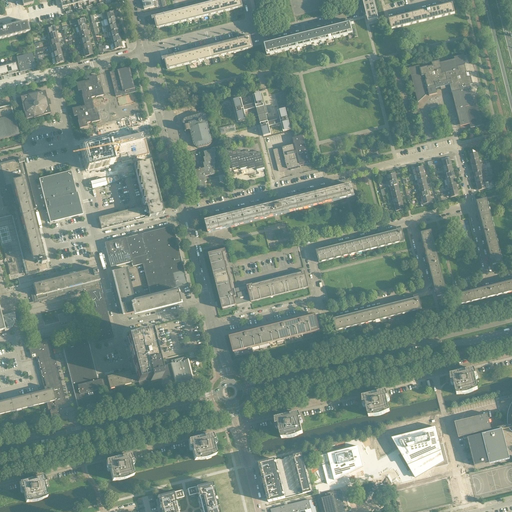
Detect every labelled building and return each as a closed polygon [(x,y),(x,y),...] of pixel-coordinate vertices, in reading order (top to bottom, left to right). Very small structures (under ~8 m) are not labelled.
[(67,6),(65,0),(59,0),(62,7),(62,9),(68,8),(67,6)] [(157,16),(154,17),(157,28),(223,12),(243,7),(240,0),(227,0),(160,17),(160,16),(157,16)] [(155,1),(153,2),(143,4),(144,10),(157,7),(155,1)] [(374,3),(364,6),(368,22),(378,19),(374,3)] [(452,4),(436,8),(439,18),(455,14),(452,4)] [(436,8),(421,12),(423,22),(439,18),(436,8)] [(115,18),(113,12),(102,14),(104,20),(107,20),(115,18)] [(421,12),(405,16),(407,26),(423,22),(421,12)] [(405,16),(389,20),(391,30),(407,26),(405,16)] [(115,18),(107,20),(108,26),(116,24),(115,18)] [(85,25),(84,19),(76,21),(76,20),(69,22),(70,25),(73,24),(76,24),(77,27),(85,25)] [(27,22),(17,24),(11,26),(14,36),(30,32),(27,22)] [(346,22),(346,23),(342,24),(343,26),(270,44),(270,43),(267,43),(264,44),(267,56),(353,34),(351,25),(354,24),(353,22),(351,23),(351,22),(346,22)] [(85,25),(77,27),(79,33),(87,31),(85,25)] [(11,26),(2,28),(0,28),(0,39),(14,36),(11,26)] [(56,32),(48,34),(49,40),(57,38),(56,32)] [(119,35),(111,37),(113,43),(121,41),(119,35)] [(167,57),(164,58),(167,69),(234,53),(253,48),(251,39),(250,36),(243,38),(243,39),(170,58),(170,57),(167,57)] [(121,41),(113,43),(114,50),(122,48),(121,41)] [(90,43),(82,45),(83,51),(91,49),(90,43)] [(91,49),(83,51),(85,57),(93,55),(91,49)] [(60,50),(52,52),(54,58),(62,56),(60,50)] [(16,57),(20,72),(36,68),(32,53),(16,57)] [(483,125),(477,105),(478,105),(477,104),(474,105),(472,98),(469,86),(472,85),(470,77),(467,78),(466,73),(467,73),(465,65),(463,55),(453,58),(454,60),(440,63),(439,61),(431,63),(432,66),(428,67),(427,66),(420,68),(419,66),(409,68),(418,103),(426,95),(426,93),(428,92),(429,96),(437,94),(436,89),(440,87),(441,90),(446,89),(445,86),(450,85),(452,92),(451,92),(452,93),(460,127),(469,124),(470,128),(483,125)] [(62,56),(54,58),(55,64),(63,62),(62,56)] [(135,92),(129,67),(109,72),(109,73),(110,73),(116,97),(115,97),(135,92)] [(28,95),(20,97),(22,105),(24,112),(26,120),(34,118),(43,116),(43,115),(50,114),(49,106),(49,105),(47,99),(45,91),(37,93),(28,95)] [(86,97),(70,101),(76,126),(95,121),(96,123),(116,118),(110,94),(86,100),(86,97)] [(235,100),(233,100),(233,101),(234,101),(235,108),(237,113),(239,121),(238,121),(239,121),(246,119),(244,112),(244,111),(256,108),(256,109),(256,108),(258,116),(260,124),(263,136),(263,137),(271,135),(271,134),(269,127),(269,126),(281,123),(281,124),(283,131),(283,132),(284,131),(289,130),(291,130),(291,129),(286,109),(278,111),(280,119),(279,120),(268,122),(261,94),(253,95),(253,96),(255,104),(243,107),(241,99),(241,98),(235,100)] [(0,139),(19,135),(11,105),(0,107),(0,139)] [(201,114),(188,117),(187,118),(186,118),(185,118),(185,119),(184,119),(184,120),(183,120),(183,121),(183,122),(183,123),(183,124),(185,133),(186,133),(185,130),(190,129),(194,144),(194,145),(195,146),(196,147),(197,147),(197,148),(198,148),(199,148),(200,148),(208,146),(209,145),(210,145),(211,144),(212,143),(212,142),(212,141),(212,140),(212,139),(206,117),(206,116),(205,115),(204,115),(204,114),(203,114),(202,114),(201,114)] [(143,133),(82,149),(87,170),(121,162),(121,164),(131,161),(130,160),(148,155),(143,133)] [(309,164),(302,136),(292,139),(294,145),(273,150),(278,171),(290,168),(290,170),(294,169),(294,168),(300,166),(309,164)] [(196,186),(194,187),(196,195),(206,193),(205,188),(206,187),(205,182),(207,182),(206,177),(215,174),(214,169),(215,169),(214,163),(215,163),(214,158),(216,158),(214,149),(204,151),(204,153),(205,156),(205,157),(204,157),(204,158),(204,162),(205,162),(203,163),(203,164),(204,167),(204,168),(195,170),(197,175),(195,176),(196,181),(195,181),(196,186)] [(227,151),(228,154),(232,169),(240,167),(240,169),(248,167),(248,169),(256,168),(256,170),(264,168),(261,152),(257,153),(256,151),(249,153),(248,150),(241,152),(240,150),(232,152),(232,150),(227,151)] [(479,159),(476,150),(468,152),(471,161),(479,159)] [(0,164),(0,218),(13,215),(28,274),(47,269),(46,263),(45,259),(44,257),(40,240),(32,210),(36,209),(24,159),(20,160),(14,161),(5,164),(0,164)] [(450,160),(442,162),(443,168),(451,166),(450,160)] [(141,205),(141,207),(144,219),(163,214),(161,207),(150,162),(148,162),(137,165),(134,166),(142,198),(141,198),(142,205),(141,205)] [(39,179),(44,201),(50,223),(83,215),(77,192),(76,193),(71,171),(39,179)] [(482,171),(474,173),(475,179),(483,177),(482,171)] [(395,174),(387,176),(389,182),(397,180),(395,174)] [(485,183),(477,185),(478,191),(486,189),(485,183)] [(230,227),(329,202),(331,202),(355,196),(352,186),(352,184),(349,185),(349,186),(327,192),(327,191),(291,200),(290,199),(271,204),(271,205),(227,216),(227,217),(208,222),(208,220),(205,221),(206,222),(205,222),(208,233),(230,227)] [(457,190),(449,192),(451,198),(459,196),(457,190)] [(430,196),(422,198),(423,205),(431,203),(430,196)] [(401,197),(393,199),(394,205),(402,203),(401,197)] [(487,199),(477,201),(481,217),(491,215),(487,199)] [(402,203),(394,205),(396,212),(404,210),(402,203)] [(491,215),(481,217),(485,233),(495,231),(491,215)] [(172,226),(125,238),(128,250),(131,262),(132,267),(142,264),(150,294),(187,285),(183,269),(172,226)] [(324,250),(324,249),(316,251),(319,263),(405,241),(402,230),(401,230),(401,228),(394,229),(395,233),(324,250)] [(431,231),(421,233),(425,249),(435,247),(431,231)] [(495,231),(485,233),(489,249),(499,247),(495,231)] [(131,262),(128,250),(125,238),(122,239),(117,240),(105,244),(110,266),(110,268),(131,262)] [(6,258),(13,257),(11,247),(4,249),(6,258)] [(435,247),(425,249),(429,265),(439,263),(435,247)] [(499,247),(489,249),(493,265),(503,263),(499,247)] [(252,302),(308,288),(309,288),(305,271),(302,272),(302,275),(294,277),(294,276),(288,278),(280,280),(274,281),(274,282),(266,284),(266,283),(260,285),(253,287),(252,284),(247,286),(247,287),(245,287),(234,290),(235,290),(232,291),(231,284),(231,283),(230,277),(229,277),(227,269),(226,262),(225,262),(223,254),(226,253),(225,250),(209,254),(217,287),(218,290),(220,301),(222,306),(223,309),(236,306),(251,302),(252,302)] [(10,274),(17,273),(15,263),(8,265),(10,274)] [(439,263),(429,265),(433,281),(443,278),(439,263)] [(34,301),(48,298),(85,289),(100,285),(96,269),(92,270),(50,281),(31,286),(34,301)] [(125,269),(114,271),(116,277),(117,282),(122,303),(121,303),(123,311),(122,311),(123,315),(124,315),(134,313),(134,312),(139,310),(139,312),(140,312),(146,310),(153,309),(160,307),(166,305),(173,304),(180,302),(177,291),(176,291),(175,291),(175,290),(135,300),(134,299),(128,275),(128,273),(127,271),(126,271),(126,270),(125,269)] [(443,278),(433,281),(437,297),(447,295),(443,278)] [(505,283),(489,287),(492,297),(508,293),(505,283)] [(489,287),(473,291),(476,301),(492,297),(489,287)] [(86,293),(88,301),(104,297),(101,289),(86,293)] [(473,291),(457,295),(460,305),(476,301),(473,291)] [(341,319),(341,317),(333,319),(336,331),(402,314),(415,311),(422,309),(419,298),(418,298),(418,296),(411,297),(412,301),(341,319)] [(104,297),(88,301),(90,309),(106,305),(104,297)] [(106,305),(90,309),(92,318),(108,314),(106,305)] [(0,314),(0,313),(0,330),(4,330),(5,332),(7,331),(9,330),(11,329),(12,327),(13,326),(14,324),(15,322),(15,320),(16,318),(15,315),(15,311),(0,314)] [(22,322),(29,320),(26,311),(20,312),(22,322)] [(321,335),(320,331),(319,327),(322,326),(319,312),(315,313),(315,315),(305,318),(305,315),(304,315),(304,316),(298,318),(297,317),(298,320),(288,322),(287,320),(286,320),(287,321),(280,323),(280,322),(279,322),(280,324),(266,328),(265,325),(265,326),(258,328),(258,327),(257,327),(258,330),(248,332),(247,330),(247,331),(240,332),(240,331),(240,332),(240,334),(230,337),(233,353),(234,353),(235,357),(321,335)] [(108,314),(92,318),(94,327),(110,323),(110,322),(108,314)] [(110,323),(94,327),(97,335),(112,331),(110,323)] [(71,325),(62,327),(63,334),(73,332),(71,325)] [(26,338),(33,336),(30,327),(24,328),(26,338)] [(112,331),(97,335),(98,342),(114,338),(112,331)] [(107,378),(110,387),(110,389),(110,388),(117,386),(117,387),(117,386),(124,385),(124,384),(131,383),(131,381),(138,379),(138,382),(149,379),(148,378),(152,377),(153,381),(161,379),(160,375),(162,374),(164,379),(167,378),(167,376),(170,376),(170,377),(175,375),(177,384),(192,380),(187,362),(186,357),(171,361),(172,365),(170,366),(170,365),(167,365),(167,366),(163,368),(163,367),(158,369),(156,362),(157,362),(157,361),(156,362),(155,355),(156,355),(155,354),(154,355),(153,348),(154,348),(154,347),(153,348),(151,341),(152,341),(152,340),(151,341),(149,335),(149,334),(140,336),(140,337),(138,338),(138,336),(128,339),(129,340),(130,346),(129,346),(129,347),(130,346),(132,353),(131,353),(131,354),(132,353),(134,360),(133,360),(133,361),(134,360),(136,367),(135,367),(135,368),(136,367),(137,374),(136,374),(135,375),(134,373),(132,374),(132,375),(131,375),(130,371),(107,377),(107,378)] [(104,407),(100,390),(98,381),(87,338),(61,344),(79,412),(103,406),(104,407)] [(28,344),(30,354),(37,353),(36,350),(50,346),(48,339),(28,344)] [(50,346),(36,350),(37,353),(30,354),(31,359),(36,358),(52,354),(50,346)] [(52,354),(36,358),(38,363),(53,359),(52,354)] [(53,359),(38,363),(39,369),(55,365),(53,359)] [(55,365),(39,369),(41,375),(56,372),(55,365)] [(450,375),(451,384),(451,385),(452,385),(452,386),(453,386),(454,385),(456,393),(456,395),(465,394),(467,393),(470,393),(473,391),(476,390),(478,389),(477,388),(475,380),(476,380),(477,380),(477,379),(478,379),(478,378),(478,377),(474,369),(466,371),(467,371),(458,373),(450,375)] [(56,372),(41,375),(42,382),(58,378),(56,372)] [(59,384),(58,378),(42,382),(44,387),(46,387),(59,384)] [(110,387),(107,378),(98,381),(100,390),(110,387)] [(59,384),(46,387),(47,393),(61,390),(59,384)] [(45,391),(0,401),(0,414),(47,403),(48,403),(47,400),(46,396),(48,395),(47,393),(46,387),(44,387),(45,391)] [(61,390),(47,393),(48,395),(46,396),(47,400),(62,396),(61,390)] [(362,397),(363,406),(363,407),(364,407),(364,408),(365,408),(366,408),(368,415),(368,417),(378,416),(382,415),(390,411),(389,410),(387,402),(388,402),(389,401),(390,401),(390,400),(389,399),(386,391),(378,393),(370,395),(362,397)] [(62,396),(47,400),(48,403),(47,403),(48,406),(64,402),(62,396)] [(56,409),(50,411),(52,420),(59,418),(56,409)] [(300,424),(301,424),(302,423),(303,422),(303,421),(299,413),(291,415),(292,415),(283,417),(275,419),(276,428),(276,429),(277,429),(279,429),(281,437),(281,439),(290,438),(295,436),(303,433),(302,431),(300,424)] [(503,435),(502,430),(509,428),(507,425),(501,427),(491,429),(487,414),(454,422),(458,438),(463,437),(463,439),(467,438),(474,466),(489,462),(490,465),(510,460),(503,435)] [(435,427),(391,439),(414,478),(444,461),(435,427)] [(188,440),(189,450),(189,451),(190,451),(192,451),(194,459),(194,460),(202,460),(206,459),(211,457),(216,455),(213,446),(215,445),(216,444),(216,443),(212,434),(204,436),(205,437),(196,439),(196,438),(188,440)] [(357,447),(319,456),(326,485),(362,467),(357,447)] [(280,459),(259,464),(260,468),(261,467),(262,470),(260,471),(262,478),(264,478),(265,481),(263,481),(265,487),(265,490),(267,496),(268,499),(268,502),(285,498),(311,492),(311,491),(309,492),(308,489),(310,488),(309,483),(307,484),(306,481),(308,481),(308,480),(306,480),(306,478),(307,477),(306,472),(304,473),(304,470),(305,469),(303,469),(303,466),(304,466),(303,461),(302,461),(301,459),(302,458),(301,453),(284,458),(283,459),(282,460),(281,460),(280,459)] [(123,480),(134,475),(133,474),(131,466),(133,465),(134,465),(134,464),(130,455),(122,457),(123,457),(114,459),(106,461),(107,470),(107,471),(109,472),(110,472),(112,480),(112,481),(121,480),(123,480)] [(27,481),(20,483),(20,492),(21,493),(22,493),(23,494),(24,493),(24,497),(25,501),(26,503),(32,502),(33,502),(34,502),(35,502),(36,502),(38,501),(39,501),(40,501),(41,500),(42,500),(47,497),(47,496),(46,491),(45,488),(46,488),(47,487),(47,486),(47,485),(44,477),(37,478),(36,479),(28,481),(27,481)] [(389,488),(387,479),(363,483),(364,492),(389,488)] [(212,483),(187,489),(188,492),(189,496),(190,496),(194,495),(198,494),(199,497),(200,502),(201,505),(202,510),(202,511),(219,511),(219,510),(217,510),(216,507),(218,507),(217,504),(217,503),(216,501),(215,501),(214,498),(216,498),(215,495),(215,493),(214,490),(212,491),(211,488),(213,487),(213,485),(212,483)] [(182,490),(157,497),(158,499),(158,501),(160,501),(161,504),(159,504),(160,511),(177,511),(178,511),(177,508),(176,503),(175,500),(178,499),(183,498),(184,497),(183,494),(182,490)] [(324,511),(345,511),(340,490),(325,494),(326,497),(321,498),(324,511)] [(311,511),(309,500),(306,500),(271,509),(271,511),(311,511)]
